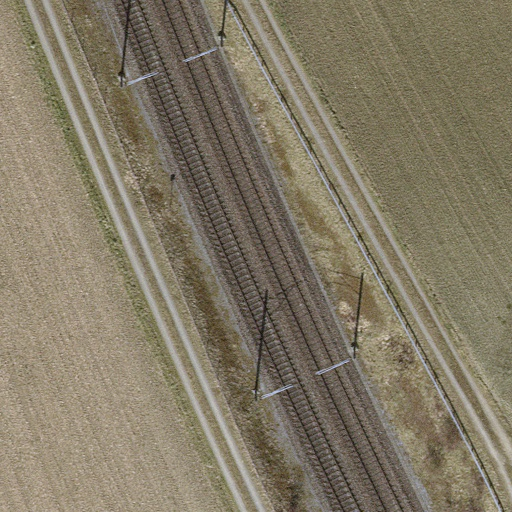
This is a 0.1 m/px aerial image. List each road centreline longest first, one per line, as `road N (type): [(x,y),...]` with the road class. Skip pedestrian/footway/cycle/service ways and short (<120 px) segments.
road 1 (track): [(43,0),(256,511)]
road 2 (track): [(251,0),(477,413),(511,451)]
